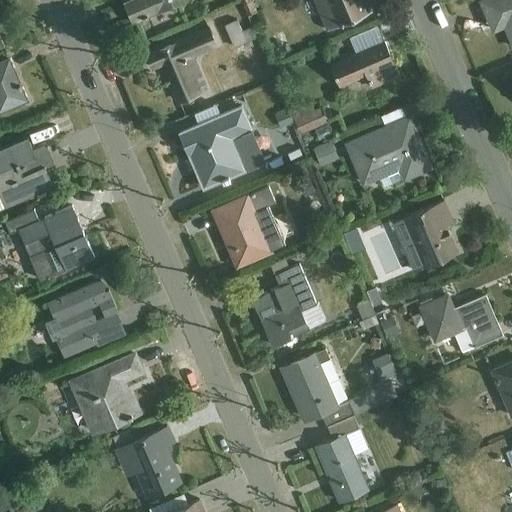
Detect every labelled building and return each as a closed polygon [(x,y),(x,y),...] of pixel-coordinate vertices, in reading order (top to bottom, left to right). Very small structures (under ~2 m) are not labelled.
[(133,25),(190,0),(138,0),(125,6),(133,25)] [(240,0),(247,18),(258,15),(253,1),(256,0),(240,0)] [(313,0),(327,32),(372,13),(366,0),(313,0)] [(511,0),(487,0),(481,3),(489,21),(500,16),(511,43),(511,0)] [(237,22),(224,27),(234,50),(256,41),(252,29),(242,33),(237,22)] [(218,49),(210,31),(147,58),(152,70),(164,66),(180,104),(208,92),(195,60),(218,49)] [(371,89),(400,77),(385,44),(330,68),(340,89),(366,77),(371,89)] [(0,115),(27,103),(9,61),(0,64),(0,115)] [(254,130),(244,108),(181,135),(204,189),(222,182),(223,183),(266,164),(252,132),(254,130)] [(329,124),(323,108),(315,112),(313,108),(292,117),(301,137),(329,124)] [(293,125),(287,111),(275,117),(281,130),(293,125)] [(403,182),(431,169),(418,138),(416,138),(408,119),(345,147),(362,187),(381,180),(384,188),(402,181),(403,182)] [(329,128),(315,134),(319,143),(333,137),(329,128)] [(0,213),(54,190),(46,170),(54,166),(46,146),(33,152),(28,140),(0,151),(0,213)] [(332,142),(313,151),(321,168),(339,160),(332,142)] [(316,192),(306,178),(295,185),(306,199),(316,192)] [(238,268),(285,247),(268,208),(276,205),(268,189),(214,213),(238,268)] [(425,269),(458,254),(447,227),(454,224),(444,202),(404,220),(425,269)] [(41,283),(95,260),(83,234),(80,235),(75,223),(78,222),(72,208),(39,222),(35,212),(6,224),(11,236),(19,232),(34,266),(37,270),(37,273),(41,283)] [(343,235),(350,254),(361,250),(355,231),(343,235)] [(331,252),(314,259),(318,267),(334,260),(331,252)] [(310,332),(309,330),(325,322),(318,305),(316,306),(299,267),(275,277),(280,289),(252,301),(273,348),(310,332)] [(99,306),(105,321),(115,317),(117,312),(109,293),(106,294),(105,292),(107,287),(101,283),(47,306),(54,321),(44,325),(52,344),(56,342),(65,360),(96,347),(89,327),(97,324),(91,310),(99,306)] [(369,302),(375,316),(384,311),(375,290),(366,294),(369,302)] [(462,354),(503,337),(486,297),(455,310),(449,295),(419,308),(434,345),(454,337),(462,354)] [(362,321),(375,316),(369,302),(357,308),(362,321)] [(363,332),(379,326),(375,316),(362,321),(359,323),(363,332)] [(381,324),(387,340),(400,335),(393,319),(381,324)] [(299,400),(308,422),(323,416),(329,429),(359,415),(398,398),(392,384),(348,402),(326,351),(282,370),(295,402),(299,400)] [(387,356),(373,362),(382,384),(398,378),(395,371),(398,370),(391,355),(388,356),(387,356)] [(142,373),(135,356),(69,384),(91,435),(138,414),(130,395),(128,397),(121,382),(142,373)] [(510,419),(511,418),(511,364),(491,374),(510,419)] [(340,504),(370,491),(346,437),(360,431),(359,426),(364,424),(359,415),(329,429),(334,441),(316,449),(340,504)] [(134,475),(146,499),(181,484),(165,448),(174,444),(168,429),(115,452),(127,479),(134,475)] [(203,511),(200,502),(176,511),(203,511)]
